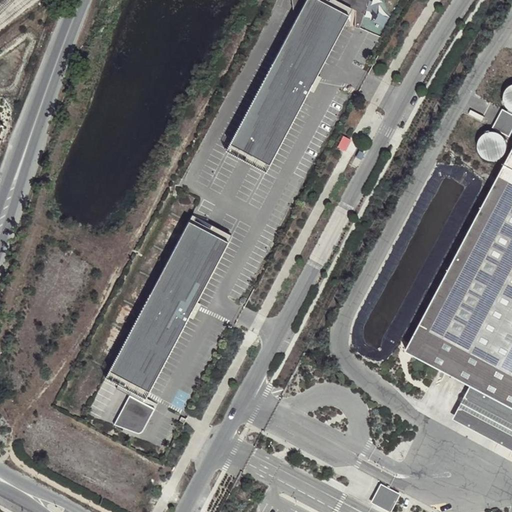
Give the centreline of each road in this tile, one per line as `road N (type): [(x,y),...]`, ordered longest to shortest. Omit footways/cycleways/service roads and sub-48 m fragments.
road 1 (unclassified): [(463,0),(183,511)]
road 2 (primary): [(83,0),(6,199)]
